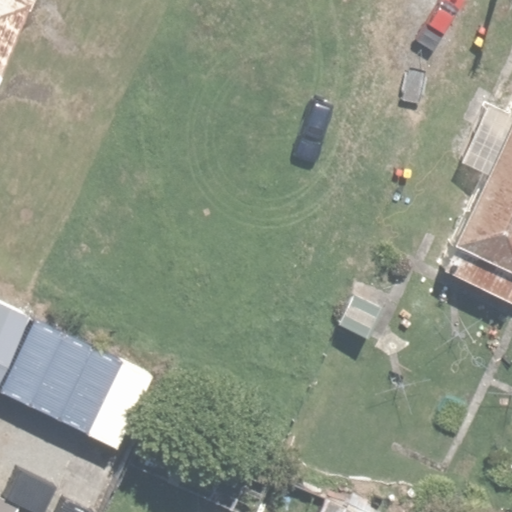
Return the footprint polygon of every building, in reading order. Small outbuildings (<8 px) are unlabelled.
[(0,0),(0,37),(17,0),(0,0)] [(511,90),(507,102),(485,92),(458,148),(485,160),(438,258),(511,293),(511,90)] [(0,365),(28,305),(0,292),(0,365)] [(79,473),(38,451),(22,479),(81,511),(97,511),(131,452),(100,435),(79,473)] [(0,511),(36,511),(0,493),(0,511)]
